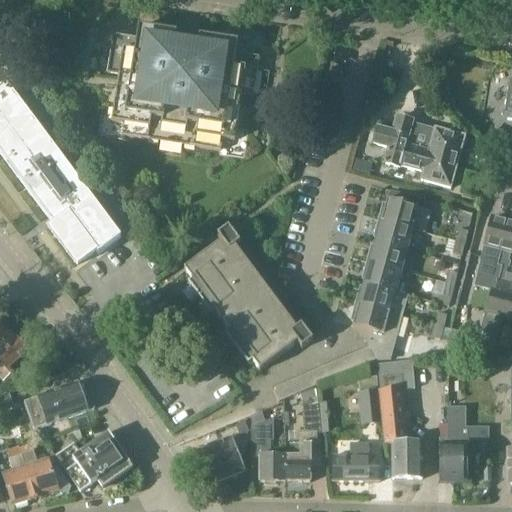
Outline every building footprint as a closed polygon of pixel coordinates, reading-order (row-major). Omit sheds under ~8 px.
[(182,46),(181,47),(179,62),(173,61),(178,34),(139,28),(138,40),(114,36),(108,73),(120,75),(112,123),(124,125),(122,136),(222,152),(224,140),(235,142),(243,94),(255,96),(260,59),(237,55),(239,43),(200,37),(196,64),(190,64),(193,49),(193,47),(192,46),(191,44),(190,43),(189,43),(187,42),(185,43),(184,43),(183,44),(182,46)] [(121,238),(7,85),(0,89),(0,152),(55,226),(51,229),(78,266),(97,252),(99,255),(121,238)] [(451,189),(465,138),(430,129),(429,133),(417,129),(417,127),(412,125),(413,122),(398,118),(394,133),(378,129),(374,145),(389,149),(385,164),(423,175),(422,181),(451,189)] [(511,139),(506,135),(497,147),(511,156),(511,139)] [(474,196),(479,177),(468,174),(462,193),(474,196)] [(383,210),(380,221),(413,231),(425,234),(431,213),(388,201),(385,211),(383,210)] [(511,252),(511,224),(492,219),(486,245),(501,249),(511,252)] [(376,243),(408,251),(413,231),(380,221),(377,233),(379,233),(376,243)] [(222,243),(185,271),(193,281),(189,284),(212,315),(216,312),(230,331),(226,334),(249,365),(253,362),(260,372),(298,344),(302,350),(313,342),(302,327),(292,334),(230,252),(241,244),(229,229),(218,237),(222,243)] [(457,243),(466,245),(469,233),(460,231),(457,243)] [(368,263),(402,272),(408,251),(376,243),(374,252),(371,252),(368,263)] [(462,257),(466,245),(457,243),(453,255),(462,257)] [(471,254),(458,304),(473,308),(473,309),(473,310),(485,313),(490,314),(503,317),(511,319),(511,282),(506,281),(510,269),(511,263),(509,260),(511,252),(501,249),(498,261),(471,254)] [(365,284),(396,293),(402,272),(368,263),(365,274),(367,275),(365,284)] [(446,284),(455,287),(458,275),(449,272),(446,284)] [(408,297),(396,293),(365,284),(362,294),(360,293),(357,305),(390,314),(403,317),(408,297)] [(455,287),(446,284),(443,297),(452,299),(455,287)] [(374,333),(371,344),(373,349),(371,350),(377,360),(378,363),(390,362),(403,317),(390,314),(357,305),(354,316),(356,317),(353,327),(374,333)] [(452,331),(446,353),(469,357),(470,352),(475,353),(475,355),(493,355),(503,317),(490,314),(485,313),(479,339),(452,331)] [(435,326),(444,329),(447,317),(438,314),(435,326)] [(8,369),(27,352),(12,335),(10,336),(0,324),(0,379),(2,382),(12,373),(8,369)] [(441,341),(444,329),(435,326),(432,338),(441,341)] [(509,351),(511,340),(511,330),(501,327),(495,347),(509,351)] [(371,350),(363,354),(368,364),(377,360),(371,350)] [(363,354),(355,357),(360,368),(368,364),(363,354)] [(355,357),(347,361),(352,371),(360,368),(355,357)] [(347,361),(339,364),(344,375),(352,371),(347,361)] [(393,480),(423,480),(422,444),(408,444),(402,391),(415,389),(412,362),(378,366),(386,445),(392,445),(393,480)] [(370,364),(371,378),(379,378),(377,363),(370,364)] [(339,364),(331,367),(335,378),(344,375),(339,364)] [(331,367),(323,371),(327,382),(335,378),(331,367)] [(323,371),(315,374),(319,385),(327,382),(323,371)] [(315,374),(307,378),(311,389),(319,385),(315,374)] [(307,378),(299,381),(303,392),(311,389),(307,378)] [(299,381),(291,385),(295,396),(303,392),(299,381)] [(35,431),(95,410),(91,398),(84,401),(78,384),(25,402),(35,431)] [(291,385),(282,388),(287,399),(295,396),(291,385)] [(279,403),(287,399),(282,388),(274,392),(279,403)] [(379,392),(358,394),(361,428),(382,426),(379,392)] [(0,412),(14,408),(9,395),(0,398),(0,412)] [(304,435),(320,435),(318,405),(302,410),(304,435)] [(286,483),(285,456),(271,455),(271,442),(274,442),(274,420),(265,423),(261,414),(252,418),(252,457),(261,457),(261,483),(286,483)] [(245,423),(235,426),(239,436),(249,432),(245,423)] [(489,429),(460,428),(460,443),(489,443),(489,429)] [(92,472),(120,452),(108,435),(80,454),(75,445),(56,458),(67,474),(78,466),(82,471),(89,466),(92,472)] [(231,438),(198,452),(198,453),(195,454),(201,470),(205,469),(211,485),(245,471),(231,438)] [(29,444),(20,448),(23,457),(27,468),(37,499),(59,493),(63,496),(70,494),(71,489),(58,469),(52,471),(48,461),(37,464),(33,453),(33,454),(29,444)] [(333,456),(333,483),(379,483),(379,470),(376,470),(376,457),(370,456),(370,444),(350,444),(350,456),(333,456)] [(285,456),(286,483),(311,483),(312,445),(286,445),(287,456),(285,456)] [(468,445),(440,445),(440,483),(456,483),(456,485),(472,485),(472,470),(468,470),(468,446),(468,445)] [(27,468),(23,457),(20,448),(7,452),(10,461),(9,461),(13,472),(4,475),(14,507),(37,499),(27,468)] [(78,466),(67,474),(81,493),(99,481),(104,489),(132,469),(120,452),(92,472),(89,466),(82,471),(78,466)]
